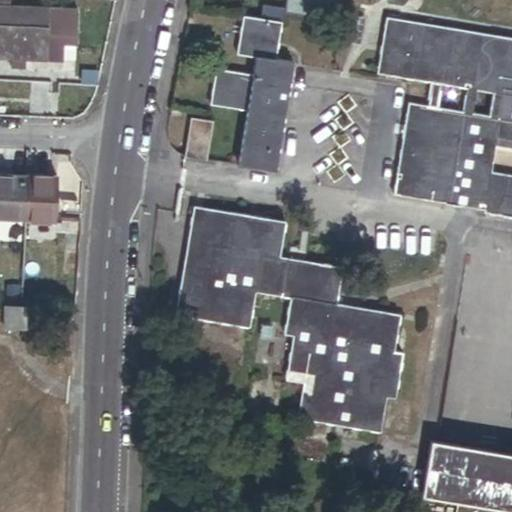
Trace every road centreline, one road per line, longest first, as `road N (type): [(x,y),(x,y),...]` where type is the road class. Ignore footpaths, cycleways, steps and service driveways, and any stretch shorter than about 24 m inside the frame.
road 1 (tertiary): [(124,138),(98,511)]
road 2 (unknown): [(124,138),(262,208),(318,223),(355,225),(401,211)]
road 3 (tertiary): [(151,0),(124,138)]
road 4 (residential): [(0,131),(124,138)]
